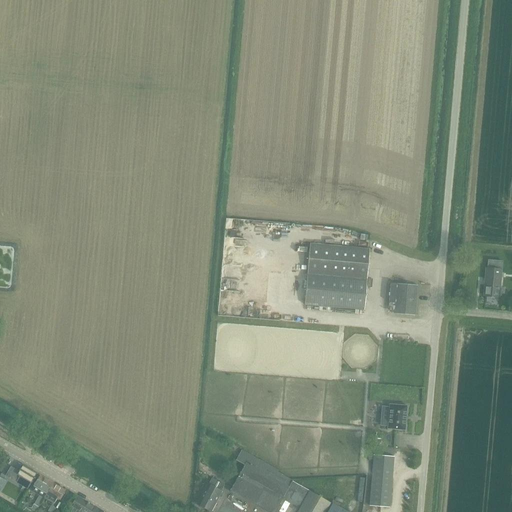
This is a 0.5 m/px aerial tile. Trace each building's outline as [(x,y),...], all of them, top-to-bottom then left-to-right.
[(364,310),(367,278),(369,249),(310,244),(304,305),(364,310)] [(485,268),(483,295),(491,296),(491,298),(496,298),(496,296),(499,296),(501,270),(502,262),(487,261),(486,268),(485,268)] [(395,313),(410,315),(415,315),(417,285),(397,284),(395,313)] [(389,436),(406,438),(408,405),(391,404),(389,436)] [(324,511),(330,503),(309,490),(292,480),(278,471),(278,470),(242,449),(236,460),(245,465),(230,491),(267,511),(324,511)] [(372,468),(369,506),(390,507),(393,470),(394,457),(377,455),(373,455),(373,461),(372,468)] [(10,466),(5,475),(16,481),(15,481),(27,488),(36,473),(22,464),(18,471),(10,466)] [(39,495),(38,496),(31,508),(35,511),(43,497),(47,491),(48,491),(54,482),(40,474),(31,490),(39,495)] [(211,511),(222,491),(221,490),(224,484),(212,478),(209,484),(208,483),(197,504),(199,505),(199,507),(203,509),(205,508),(211,511)] [(43,497),(54,503),(57,498),(60,500),(65,489),(54,482),(48,491),(47,491),(43,497)] [(77,496),(67,511),(92,511),(95,507),(77,496)] [(350,511),(332,502),(326,511),(350,511)]
